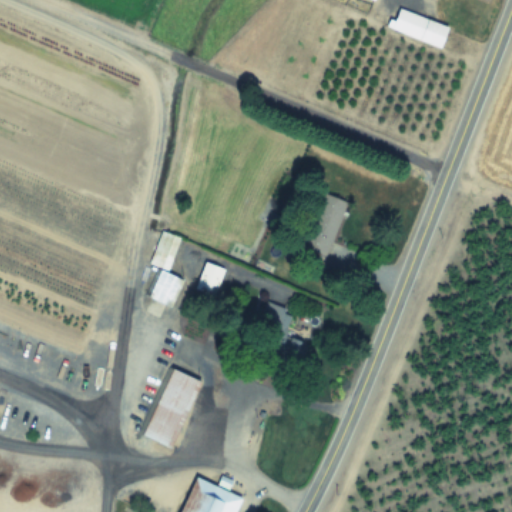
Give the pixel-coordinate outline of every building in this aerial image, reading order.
[(438,46),(446,25),(396,5),(388,26),(438,46)] [(344,200),(319,191),(300,246),(325,254),(344,200)] [(172,305),(182,277),(166,272),(178,236),(160,229),(149,263),(157,266),(147,297),(172,305)] [(193,288),(213,295),(223,268),(203,260),(193,288)] [(286,355),(295,360),(304,346),(294,340),(286,355)] [(197,379),(167,367),(139,434),(170,447),(197,379)] [(232,511),(240,496),(193,475),(176,511),(232,511)]
